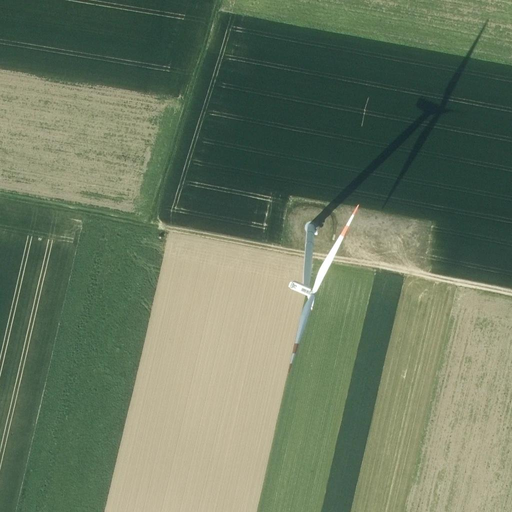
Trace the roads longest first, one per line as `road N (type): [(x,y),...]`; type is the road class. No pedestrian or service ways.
road 1 (track): [(0,196),(511,292)]
road 2 (track): [(146,224),(218,0)]
